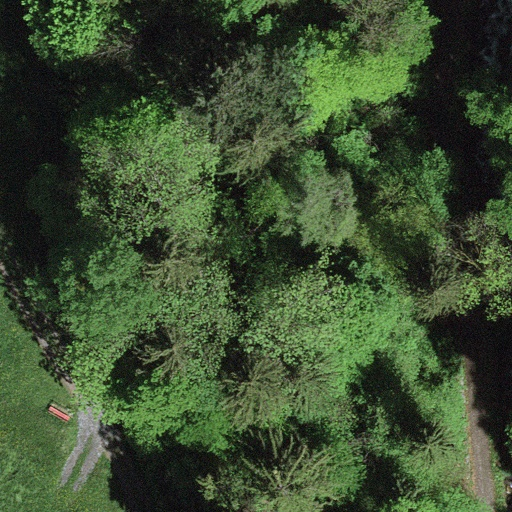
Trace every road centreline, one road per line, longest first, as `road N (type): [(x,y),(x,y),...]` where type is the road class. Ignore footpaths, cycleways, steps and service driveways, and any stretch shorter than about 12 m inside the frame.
road 1 (track): [(446,0),(433,67),(446,219),(477,322),(490,511)]
road 2 (track): [(138,511),(53,358),(0,219)]
